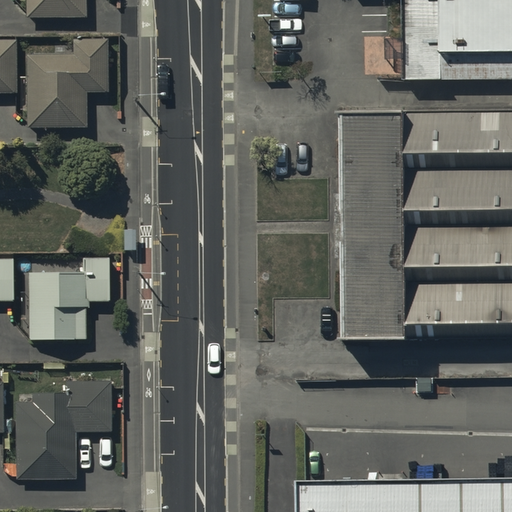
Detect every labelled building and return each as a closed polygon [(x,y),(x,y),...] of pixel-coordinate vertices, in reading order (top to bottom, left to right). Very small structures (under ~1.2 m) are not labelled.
[(27,0),(27,16),(86,16),(85,0),(27,0)] [(511,0),(396,0),(397,59),(511,57),(511,0)] [(0,93),(17,93),(17,40),(0,39),(0,93)] [(108,39),(73,39),(74,54),(28,55),(29,127),(88,126),(87,91),(108,91),(108,39)] [(511,93),(322,95),(324,318),(511,316),(511,93)] [(13,258),(0,258),(0,299),(13,299),(13,258)] [(31,337),(86,337),(86,307),(90,307),(90,302),(110,302),(110,258),(85,258),(85,273),(31,273),(31,337)] [(0,432),(8,433),(7,383),(0,383),(0,432)] [(71,403),(16,403),(16,474),(78,474),(78,435),(110,435),(109,385),(71,385),(71,403)] [(511,511),(511,482),(296,486),(296,511),(511,511)]
